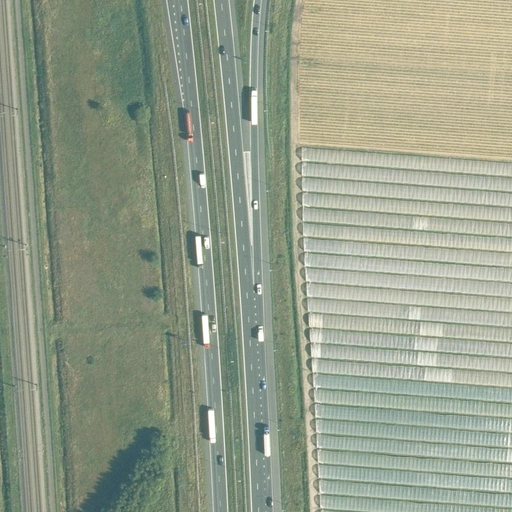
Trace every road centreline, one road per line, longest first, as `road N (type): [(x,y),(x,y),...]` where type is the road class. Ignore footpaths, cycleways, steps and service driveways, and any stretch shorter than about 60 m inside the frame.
road 1 (motorway): [(180,0),(201,196),(219,511)]
road 2 (motorway): [(247,293),(221,0)]
road 3 (motorway): [(247,293),(256,231),(259,0)]
road 4 (motorway): [(258,511),(247,293)]
